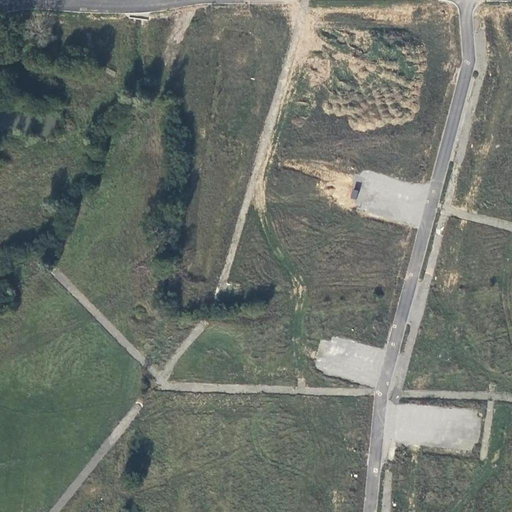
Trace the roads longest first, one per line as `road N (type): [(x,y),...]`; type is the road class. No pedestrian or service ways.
road 1 (residential): [(468,0),(467,63),(380,394),(373,472)]
road 2 (residential): [(172,0),(0,5)]
road 3 (residential): [(205,461),(373,472)]
